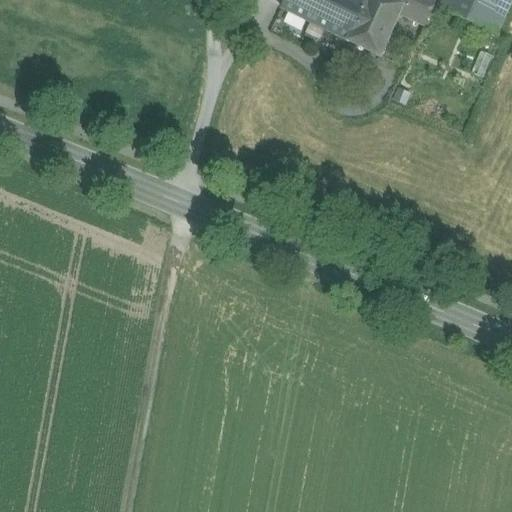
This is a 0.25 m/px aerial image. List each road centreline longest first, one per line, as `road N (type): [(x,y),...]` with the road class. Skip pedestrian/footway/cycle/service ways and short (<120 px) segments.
road 1 (secondary): [(0,126),(511,338)]
road 2 (track): [(186,201),(129,511)]
